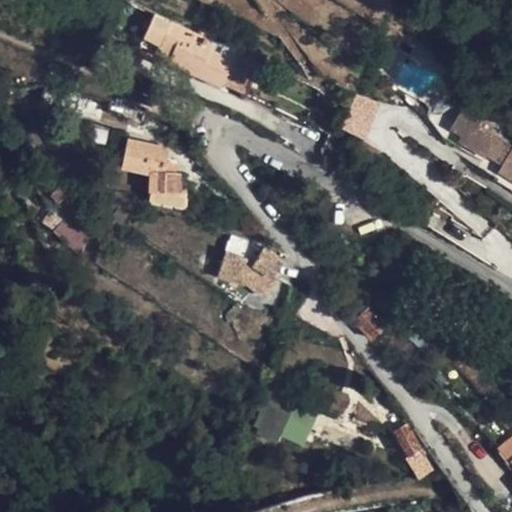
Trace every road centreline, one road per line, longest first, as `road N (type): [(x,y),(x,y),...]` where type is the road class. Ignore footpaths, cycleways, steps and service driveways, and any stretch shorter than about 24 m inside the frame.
road 1 (residential): [(482,511),(224,166),(216,133),(254,138),(511,293)]
road 2 (track): [(292,511),(399,491),(511,488)]
